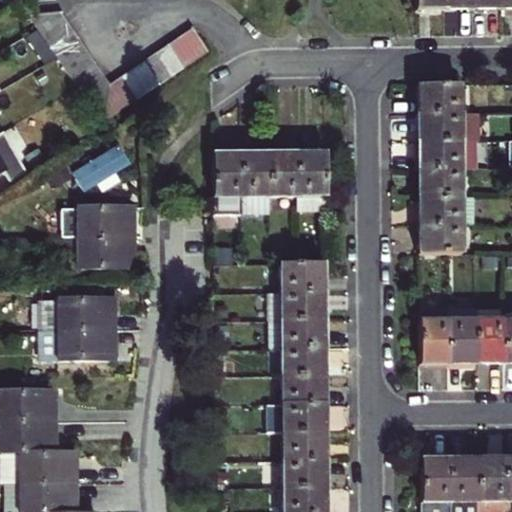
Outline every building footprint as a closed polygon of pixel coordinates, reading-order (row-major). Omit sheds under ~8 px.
[(418,0),(419,15),(448,15),(447,0),(418,0)] [(447,0),(448,15),(473,14),(472,0),(447,0)] [(472,0),(473,14),(502,14),(502,0),(472,0)] [(511,0),(502,0),(502,14),(511,13),(511,0)] [(69,21),(35,20),(50,44),(74,29),(69,21)] [(50,44),(57,56),(81,41),(74,29),(50,44)] [(185,42),(200,67),(210,60),(195,36),(185,42)] [(81,41),(57,56),(65,68),(89,53),(81,41)] [(173,50),(188,74),(200,67),(185,42),(173,50)] [(177,82),(188,74),(173,50),(162,57),(177,82)] [(89,53),(65,68),(72,79),(96,64),(89,53)] [(151,64),(166,88),(177,82),(162,57),(151,64)] [(72,79),(80,91),(103,76),(96,64),(72,79)] [(140,71),(155,96),(166,88),(151,64),(140,71)] [(128,79),(143,103),(155,96),(140,71),(128,79)] [(80,91),(103,129),(111,89),(103,76),(80,91)] [(111,89),(103,129),(143,103),(128,79),(111,89)] [(420,96),(420,122),(462,122),(462,95),(420,96)] [(462,122),(420,122),(420,150),(462,150),(478,150),(481,150),(481,122),(462,122)] [(0,140),(0,163),(8,177),(26,167),(8,136),(0,140)] [(135,165),(124,147),(82,173),(93,190),(105,183),(110,192),(128,181),(123,172),(135,165)] [(462,178),(462,150),(420,150),(420,178),(462,178)] [(478,150),(462,150),(462,178),(478,178),(478,150)] [(303,209),(302,164),(273,165),(274,209),(303,209)] [(328,164),(302,164),(303,209),(303,221),(329,221),(328,164)] [(246,165),(218,165),(219,228),(247,227),(247,225),(246,165)] [(274,224),(274,209),(273,165),(246,165),(247,225),(274,224)] [(462,178),(420,178),(421,203),(462,203),(462,178)] [(462,203),(421,203),(421,231),(463,231),(462,203)] [(71,239),(87,239),(144,238),(143,208),(86,208),(86,210),(71,210),(71,239)] [(421,260),(451,259),(463,259),(463,231),(421,231),(421,260)] [(87,239),(87,269),(144,270),(144,238),(87,239)] [(285,273),(286,303),(329,302),(329,272),(304,273),(285,273)] [(272,303),(272,332),(330,331),(329,302),(286,303),(272,303)] [(70,333),(129,333),(128,303),(69,303),(70,333)] [(451,311),(451,365),(479,365),(479,321),(479,310),(451,311)] [(422,311),(423,365),(451,365),(451,311),(422,311)] [(479,321),(479,365),(507,365),(507,321),(479,321)] [(330,331),(272,332),(273,359),(286,359),(330,359),(330,331)] [(70,333),(71,363),(129,363),(129,333),(70,333)] [(286,359),(287,386),(330,386),(330,359),(286,359)] [(330,386),(287,386),(287,415),(330,414),(330,386)] [(4,427),(62,427),(61,396),(4,396),(4,427)] [(287,415),(287,442),(331,442),(330,414),(287,415)] [(62,459),(62,427),(4,427),(4,459),(23,459),(62,459)] [(287,442),(288,470),(331,469),(331,442),(287,442)] [(82,459),(62,459),(23,459),(24,490),(82,489),(82,459)] [(506,462),(479,463),(479,511),(506,511),(507,506),(506,462)] [(450,511),(450,463),(423,463),(423,511),(450,511)] [(479,511),(479,463),(450,463),(450,511),(479,511)] [(331,469),(288,470),(288,496),(331,495),(331,469)] [(82,511),(82,489),(24,490),(23,511),(82,511)] [(331,511),(331,495),(288,496),(288,511),(331,511)]
